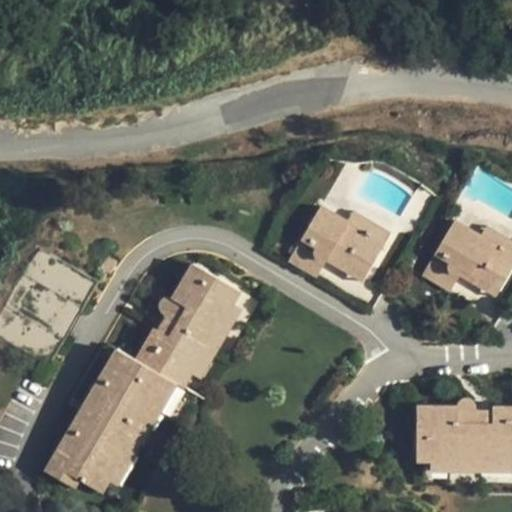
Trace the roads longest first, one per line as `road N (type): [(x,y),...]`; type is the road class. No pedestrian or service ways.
road 1 (residential): [(394,366),(348,316),(223,241),(186,237),(153,247),(124,279),(28,440),(27,511)]
road 2 (residential): [(0,157),(294,113),(511,100)]
road 3 (residential): [(282,511),(310,452),(360,383),(394,366)]
